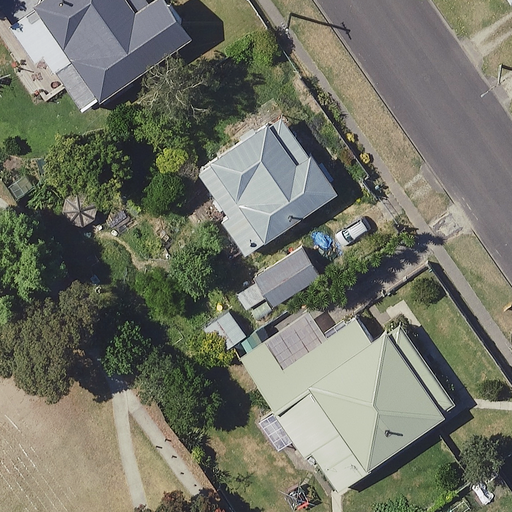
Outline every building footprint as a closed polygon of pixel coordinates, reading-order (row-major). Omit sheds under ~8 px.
[(51,59),(79,98),(185,22),(169,0),(8,0),(15,8),(27,0),(29,0),(64,49),(51,59)] [(215,207),(241,244),(331,180),(275,101),(191,161),(221,202),(215,207)] [(319,265),(300,238),(252,272),(271,299),(319,265)] [(306,301),(238,350),(332,483),(455,396),(393,308),(368,325),(353,304),(323,325),(306,301)] [(244,330),(226,305),(201,323),(219,348),(244,330)]
